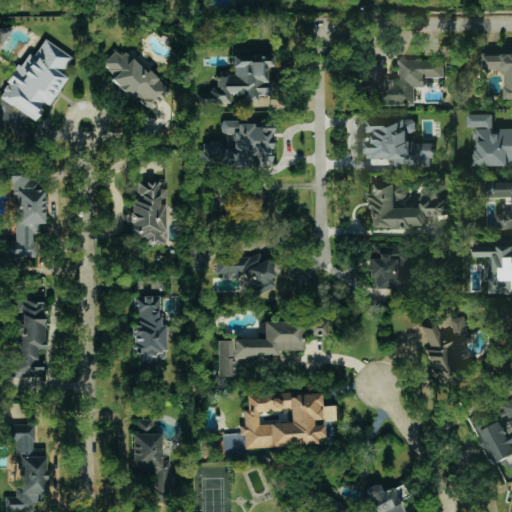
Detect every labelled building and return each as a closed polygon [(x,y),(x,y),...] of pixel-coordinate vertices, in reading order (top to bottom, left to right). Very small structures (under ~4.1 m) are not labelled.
[(0,98),(35,121),(44,107),(46,108),(65,77),(61,75),(72,57),(44,40),(33,57),(26,53),(0,94),(0,98)] [(137,57),(130,63),(118,49),(102,63),(114,76),(111,79),(131,101),(136,96),(149,111),(170,92),(137,57)] [(511,99),(511,53),(483,54),(483,69),(504,69),(504,99),(511,99)] [(232,56),(232,72),(217,73),(217,91),(194,92),(195,104),(230,103),(230,95),(245,94),(245,101),(256,101),(256,96),(274,96),(273,80),(266,80),(266,66),(272,66),(271,55),(232,56)] [(414,104),(414,87),(425,87),(424,78),(443,77),(443,60),(397,60),(398,79),(382,80),(382,61),(364,61),(365,105),(414,104)] [(476,165),(511,165),(511,128),(500,128),(500,134),(493,134),(493,114),(468,114),(468,128),(476,128),(476,165)] [(368,119),(368,132),(373,132),(373,141),(366,141),(366,158),(392,158),(393,166),(432,166),(432,141),(408,142),(408,132),(416,132),(416,119),(368,119)] [(199,168),(240,167),(239,158),(254,158),(254,167),(271,166),(270,124),(221,125),(221,134),(232,134),(232,142),(199,143),(199,168)] [(16,241),(1,241),(1,258),(35,258),(35,234),(44,234),(43,189),(39,189),(39,179),(31,179),(31,169),(5,169),(5,183),(15,183),(16,241)] [(165,244),(166,190),(159,189),(159,182),(133,181),(132,243),(165,244)] [(497,228),(511,227),(511,181),(483,182),(483,198),(506,197),(507,213),(496,213),(497,228)] [(370,228),(425,228),(425,216),(445,215),(445,199),(437,199),(437,188),(421,189),(421,208),(398,208),(398,197),(406,197),(406,183),(370,184),(370,228)] [(267,191),(245,190),(244,215),(266,216),(267,191)] [(491,294),(511,293),(511,246),(474,247),(474,257),(485,257),(485,281),(491,281),(491,294)] [(369,277),(374,277),(374,289),(390,289),(390,295),(415,294),(415,272),(408,272),(408,247),(368,247),(369,277)] [(216,274),(244,273),(248,282),(248,285),(253,297),(276,288),(272,278),(275,277),(268,260),(262,260),(259,253),(251,257),(216,258),(216,274)] [(41,377),(41,353),(44,353),(43,296),(11,296),(13,377),(41,377)] [(163,297),(136,297),(136,327),(134,327),(134,368),(160,368),(160,358),(163,358),(163,297)] [(433,381),(462,375),(459,358),(466,356),(463,344),(470,342),(464,315),(445,319),(445,318),(440,319),(443,330),(448,329),(450,338),(440,340),(437,323),(423,326),(428,349),(426,350),(433,381)] [(233,340),(233,357),(277,357),(277,351),(303,351),(302,336),(327,335),(327,321),(264,321),(264,339),(233,340)] [(218,377),(232,377),(232,341),(217,341),(218,377)] [(244,447),(324,444),(323,425),(313,425),(313,421),(335,420),(334,406),(321,406),(320,394),(289,395),(289,393),(246,395),(247,411),(243,411),(243,426),(239,426),(239,436),(243,436),(244,447)] [(508,417),(511,415),(511,399),(502,403),(508,417)] [(132,476),(153,476),(153,486),(150,486),(150,505),(175,504),(175,482),(169,482),(169,461),(161,461),(160,434),(153,434),(153,419),(136,420),(136,434),(131,434),(132,476)] [(511,419),(503,423),(510,438),(511,437),(511,419)] [(492,465),(511,456),(511,438),(509,440),(501,421),(478,431),(492,465)] [(46,503),(45,449),(35,449),(34,424),(3,425),(4,442),(17,442),(18,488),(15,488),(15,497),(5,497),(5,511),(32,511),(32,503),(46,503)] [(202,458),(223,458),(222,440),(202,440),(202,458)] [(403,511),(404,511),(391,488),(382,492),(377,483),(365,490),(372,503),(364,507),(366,511),(403,511)] [(399,501),(409,496),(403,485),(393,490),(399,501)]
